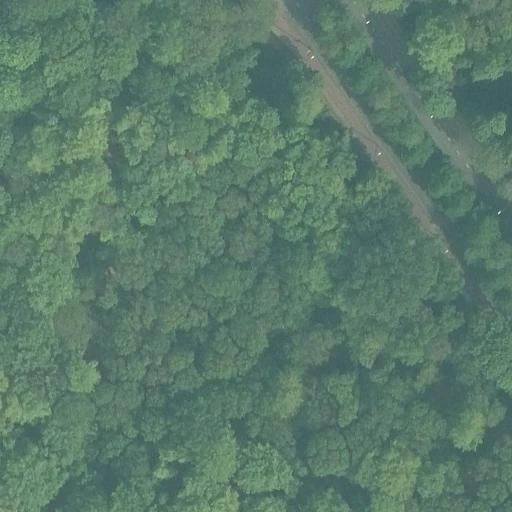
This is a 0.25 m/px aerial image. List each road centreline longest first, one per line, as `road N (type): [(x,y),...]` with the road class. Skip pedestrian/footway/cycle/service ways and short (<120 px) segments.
road 1 (unknown): [(0,267),(50,270),(343,394),(359,411),(373,461),(362,511)]
road 2 (secondary): [(292,0),(511,316)]
road 3 (residential): [(0,186),(131,92),(282,0)]
road 4 (secondary): [(511,232),(352,0)]
